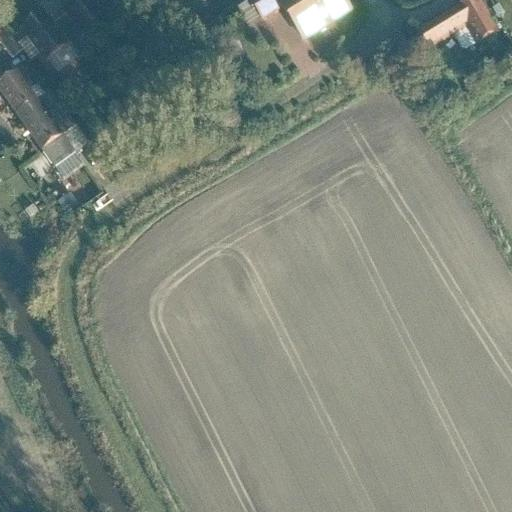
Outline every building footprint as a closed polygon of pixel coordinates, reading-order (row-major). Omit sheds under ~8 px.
[(78,0),(82,5),(66,18),(83,41),(103,27),(92,12),(108,0),(78,0)] [(162,0),(166,9),(186,0),(162,0)] [(357,16),(345,0),(257,0),(244,9),(256,27),(268,19),(296,58),(357,16)] [(495,38),(474,2),(398,45),(410,65),(462,36),(471,52),(495,38)] [(47,32),(38,17),(15,34),(40,68),(62,52),(47,32)] [(74,68),(93,54),(83,41),(66,18),(47,32),(62,52),(74,68)] [(2,21),(0,22),(0,46),(14,34),(2,21)] [(32,67),(0,88),(0,102),(36,157),(59,142),(27,95),(43,84),(32,67)]
